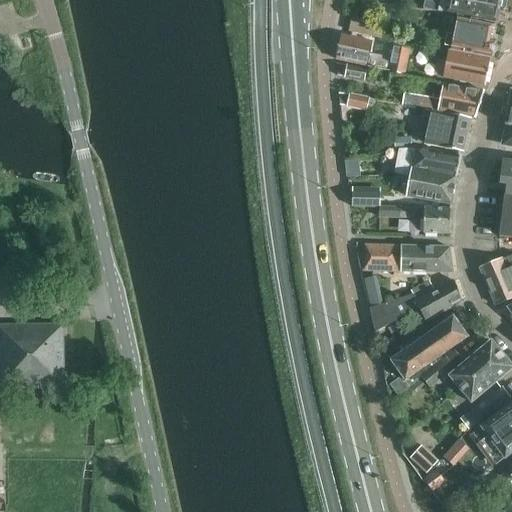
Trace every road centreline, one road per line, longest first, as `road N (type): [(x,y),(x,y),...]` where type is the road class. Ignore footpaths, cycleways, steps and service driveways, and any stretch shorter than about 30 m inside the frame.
road 1 (unclassified): [(162,511),(44,0)]
road 2 (primary): [(369,511),(337,380),(300,154),(289,0)]
road 3 (unclassified): [(511,348),(470,281),(463,243),(475,154),(495,91),(511,69)]
